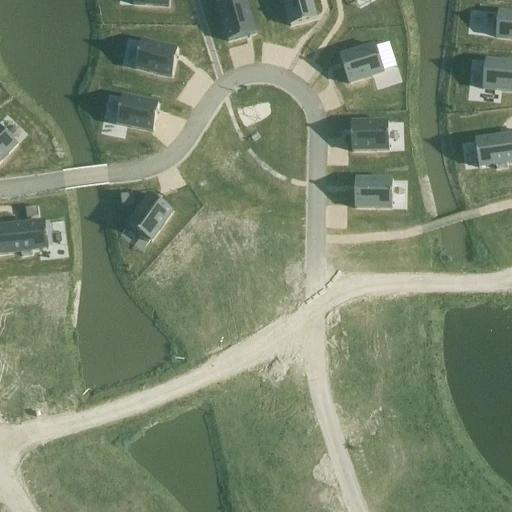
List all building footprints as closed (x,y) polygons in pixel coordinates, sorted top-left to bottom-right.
[(134,3),(134,6),(146,7),(156,7),(156,8),(168,8),(168,0),(134,0),(134,3)] [(221,7),(218,8),(222,20),(225,30),(225,31),(228,43),(255,35),(245,0),(234,3),(234,4),(221,7)] [(278,0),(280,4),(284,3),(291,28),(316,20),(310,0),(278,0)] [(496,35),(496,38),(508,40),(508,39),(511,39),(511,16),(498,15),(498,22),(497,35),(496,35)] [(136,67),(136,71),(148,73),(149,73),(159,75),(159,76),(172,78),(177,51),(141,43),(139,54),(140,55),(137,67),(136,67)] [(375,48),(340,59),(349,85),(361,82),(361,81),(371,78),(384,74),(382,71),(378,59),(379,59),(375,48)] [(483,87),(483,91),(496,92),(507,93),(506,93),(511,93),(511,65),(486,63),(485,74),(484,87),(483,87)] [(118,123),(117,126),(130,129),(140,131),(153,134),(158,106),(123,99),(120,110),(121,110),(118,123)] [(388,124),(351,125),(352,153),(365,153),(365,152),(376,152),(376,153),(389,152),(389,149),(388,149),(388,136),(388,124)] [(0,130),(0,164),(1,164),(0,163),(8,155),(8,156),(17,146),(14,144),(4,135),(5,135),(0,130)] [(511,137),(475,143),(479,169),(496,167),(496,171),(507,169),(506,166),(511,164),(511,137)] [(392,182),(355,182),(355,210),(392,210),(392,182)] [(134,194),(121,196),(122,206),(135,204),(134,194)] [(150,197),(128,227),(151,243),(173,213),(150,197)] [(37,209),(26,210),(28,219),(39,218),(37,209)] [(45,224),(0,229),(0,256),(21,254),(22,258),(32,256),(31,253),(48,251),(45,224)]
